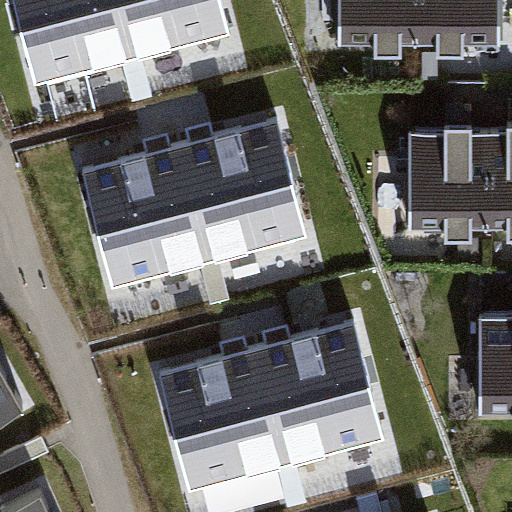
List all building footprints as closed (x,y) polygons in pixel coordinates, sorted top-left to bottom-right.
[(223,0),(16,0),(37,78),(231,29),(223,0)] [(489,0),(328,0),(328,51),(489,52),(489,0)] [(282,118),(88,167),(117,280),(311,231),(282,118)] [(511,139),(400,139),(399,235),(511,235),(511,139)] [(360,321),(166,370),(195,484),(389,434),(360,321)] [(511,323),(472,323),(472,418),(511,418),(511,323)] [(0,358),(0,416),(25,402),(0,358)] [(51,511),(42,491),(0,509),(0,511),(51,511)]
